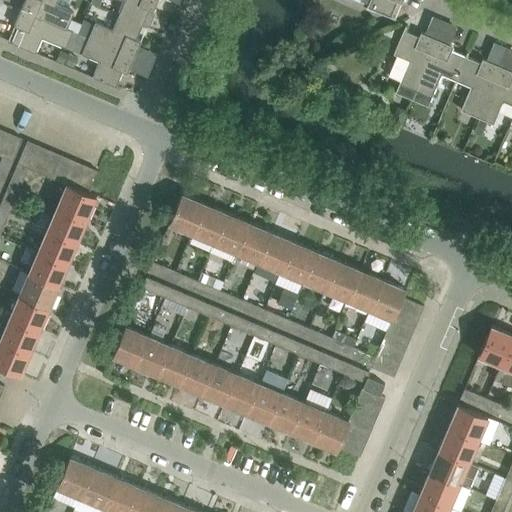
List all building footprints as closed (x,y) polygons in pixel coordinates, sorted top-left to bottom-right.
[(55,4),(56,0),(24,0),(21,8),(66,26),(70,19),(73,11),(55,4)] [(124,0),(119,14),(142,24),(148,9),(153,11),(157,0),(124,0)] [(401,2),(402,0),(369,0),(367,6),(395,18),(395,16),(391,14),(397,0),(401,2)] [(66,26),(21,8),(14,24),(18,26),(12,40),(8,38),(7,40),(35,51),(41,36),(65,45),(72,29),(66,26)] [(136,39),(142,24),(119,14),(113,28),(95,20),(88,37),(133,56),(140,41),(136,39)] [(70,19),(66,26),(72,29),(76,31),(77,32),(81,23),(70,19)] [(411,97),(436,37),(421,31),(419,35),(405,29),(403,28),(393,52),(397,54),(388,75),(400,80),(396,90),(411,97)] [(72,29),(65,45),(70,47),(76,31),(72,29)] [(77,32),(71,48),(98,59),(92,75),(120,87),(120,86),(116,84),(122,70),(127,72),(133,56),(88,37),(77,32)] [(390,36),(378,32),(372,50),(384,54),(390,36)] [(451,49),(453,45),(436,37),(411,97),(428,104),(441,72),(456,79),(466,55),(465,55),(451,49)] [(59,49),(55,59),(63,63),(68,52),(59,49)] [(69,54),(65,64),(74,67),(78,57),(69,54)] [(477,115),(498,64),(482,57),(481,62),(466,55),(456,79),(471,85),(461,108),(477,115)] [(511,102),(511,70),(498,64),(477,115),(493,122),(503,99),(511,102)] [(488,122),(478,118),(473,132),(482,136),(488,122)] [(0,152),(1,153),(10,131),(0,126),(0,152)] [(13,158),(22,136),(10,131),(1,153),(3,154),(13,158)] [(30,166),(39,143),(28,139),(19,161),(28,165),(30,166)] [(42,171),(51,148),(39,143),(30,166),(42,171)] [(53,176),(63,153),(51,148),(42,171),(53,176)] [(65,181),(75,158),(63,153),(53,176),(65,181)] [(0,178),(3,180),(13,158),(3,154),(0,161),(0,178)] [(77,186),(86,164),(75,158),(65,181),(67,181),(77,186)] [(19,187),(28,165),(19,161),(9,183),(19,187)] [(89,191),(98,169),(86,164),(77,186),(89,191)] [(89,191),(77,186),(67,181),(57,204),(87,217),(97,194),(89,191)] [(0,205),(9,209),(19,187),(9,183),(0,204),(0,205)] [(192,231),(205,202),(181,192),(169,221),(192,231)] [(215,241),(227,211),(205,202),(192,231),(215,241)] [(78,239),(87,217),(57,204),(48,226),(78,239)] [(0,230),(9,209),(0,205),(0,230)] [(236,250),(249,220),(227,211),(215,241),(236,250)] [(258,259),(271,230),(249,220),(236,250),(258,259)] [(78,239),(48,226),(38,249),(68,261),(78,239)] [(280,269),(293,239),(271,230),(258,259),(280,269)] [(303,278),(315,249),(293,239),(280,269),(303,278)] [(59,283),(68,261),(38,249),(29,271),(59,283)] [(325,288),(338,258),(315,249),(303,278),(325,288)] [(347,297),(360,267),(338,258),(325,288),(347,297)] [(175,270),(153,261),(149,270),(171,279),(175,270)] [(369,307),(382,277),(360,267),(347,297),(369,307)] [(193,288),(197,279),(175,270),(171,279),(193,288)] [(59,283),(29,271),(19,293),(50,305),(59,283)] [(168,285),(146,276),(143,285),(165,295),(168,285)] [(369,307),(364,320),(387,330),(387,329),(392,317),(397,306),(402,294),(405,287),(382,277),(369,307)] [(216,298),(219,289),(197,279),(193,288),(216,298)] [(165,295),(160,305),(183,314),(187,304),(191,295),(168,285),(165,295)] [(242,298),(219,289),(216,298),(238,307),(242,298)] [(40,327),(50,305),(19,293),(10,315),(40,327)] [(419,315),(423,303),(402,294),(397,306),(419,315)] [(213,304),(191,295),(187,304),(209,314),(213,304)] [(264,307),(242,298),(238,307),(260,317),(264,307)] [(235,314),(213,304),(209,314),(231,323),(235,314)] [(414,327),(419,315),(397,306),(392,317),(414,327)] [(283,326),(287,317),(264,307),(260,317),(283,326)] [(258,323),(235,314),(231,323),(254,333),(258,323)] [(31,350),(40,327),(10,315),(1,337),(31,350)] [(309,326),(287,317),(283,326),(305,336),(309,326)] [(409,338),(414,327),(392,317),(387,329),(409,338)] [(276,342),(280,333),(258,323),(254,333),(276,342)] [(501,363),(511,336),(511,331),(492,323),(479,353),(501,363)] [(136,363),(149,334),(126,324),(113,353),(136,363)] [(331,336),(309,326),(305,336),(327,345),(331,336)] [(404,350),(409,338),(387,329),(387,330),(382,341),(404,350)] [(298,352),(302,342),(280,333),(276,342),(298,352)] [(159,373),(171,343),(149,334),(136,363),(159,373)] [(354,345),(331,336),(327,345),(350,355),(354,345)] [(511,384),(511,336),(501,363),(495,377),(511,384)] [(0,363),(21,372),(31,350),(1,337),(0,339),(0,363)] [(399,362),(404,350),(382,341),(377,352),(399,362)] [(325,352),(302,342),(298,352),(321,361),(325,352)] [(180,382),(193,352),(171,343),(159,373),(180,382)] [(372,364),(376,355),(354,345),(350,355),(372,364)] [(202,391),(215,362),(193,352),(180,382),(202,391)] [(343,371),(347,361),(325,352),(321,361),(343,371)] [(394,373),(399,362),(377,352),(376,355),(372,364),(394,373)] [(370,371),(347,361),(343,371),(365,381),(368,374),(370,371)] [(225,401),(238,371),(215,362),(202,391),(225,401)] [(260,381),(247,410),(269,420),(282,390),(287,378),(266,368),(260,381)] [(247,410),(260,381),(238,371),(225,401),(247,410)] [(380,393),(385,381),(368,374),(365,381),(363,386),(380,393)] [(385,395),(380,393),(363,386),(358,398),(379,407),(385,395)] [(483,406),(487,396),(465,387),(461,397),(483,406)] [(304,400),(291,429),(313,439),(326,409),(331,397),(309,388),(304,400)] [(291,429),(304,400),(282,390),(269,420),(291,429)] [(505,416),(509,406),(487,396),(483,406),(505,416)] [(374,419),(379,407),(358,398),(353,410),(374,419)] [(478,437),(487,415),(458,402),(449,425),(478,437)] [(343,433),(348,421),(349,419),(326,409),(313,439),(336,448),(338,445),(343,433)] [(369,430),(374,419),(353,410),(349,419),(348,421),(369,430)] [(364,442),(369,430),(348,421),(343,433),(364,442)] [(468,459),(478,437),(449,425),(439,447),(468,459)] [(359,454),(364,442),(343,433),(338,445),(359,454)] [(479,464),(468,459),(439,447),(430,469),(459,481),(469,486),(479,464)] [(81,494),(93,465),(71,455),(59,485),(81,494)] [(103,504),(115,474),(93,465),(81,494),(103,504)] [(449,503),(459,481),(430,469),(420,491),(449,503)] [(122,511),(124,511),(137,483),(115,474),(103,504),(122,511)] [(506,502),(511,488),(511,478),(506,476),(497,498),(506,502)] [(151,511),(159,493),(137,483),(124,511),(151,511)] [(445,511),(449,503),(420,491),(411,511),(445,511)] [(177,511),(182,502),(159,493),(151,511),(177,511)] [(501,511),(506,502),(497,498),(490,511),(501,511)] [(204,511),(205,511),(182,502),(177,511),(204,511)]
